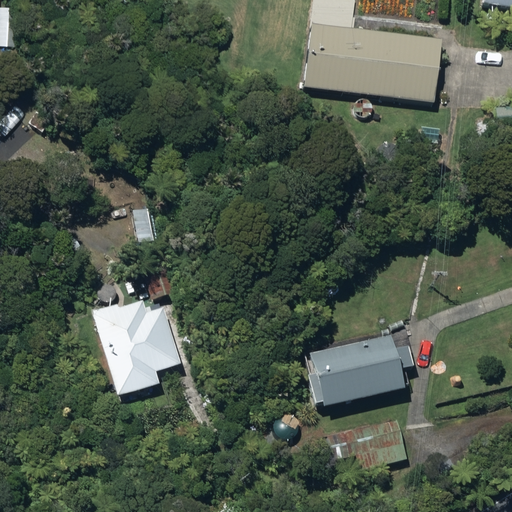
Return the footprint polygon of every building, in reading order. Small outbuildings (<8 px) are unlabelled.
[(511,0),(475,0),(474,11),(511,16),(511,0)] [(361,103),(367,43),(306,37),(300,97),(361,103)] [(430,111),(437,53),(402,49),(395,107),(430,111)] [(138,275),(147,306),(172,299),(163,268),(138,275)] [(82,321),(105,406),(149,393),(145,380),(170,373),(155,316),(136,321),(132,309),(107,316),(107,314),(82,321)] [(313,416),(393,398),(388,378),(405,374),(399,354),(386,357),(382,343),(301,363),(313,416)] [(390,426),(319,443),(328,482),(400,466),(390,426)]
